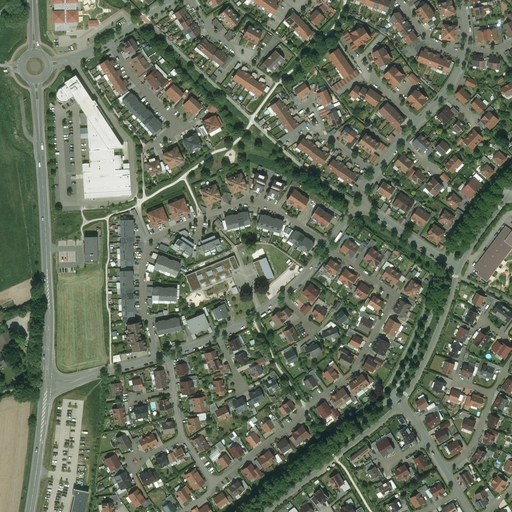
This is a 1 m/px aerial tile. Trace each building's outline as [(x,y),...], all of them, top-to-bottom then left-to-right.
[(55,23),(55,31),(69,30),(69,26),(76,26),(76,22),(78,22),(78,10),(76,10),(76,3),(78,3),(78,0),(52,0),(52,3),(54,3),(55,11),(52,11),(53,23),(55,23)] [(271,0),(271,1),(269,0),(267,0),(262,7),(265,9),(264,10),(266,11),(275,0),(274,0),(271,0)] [(277,2),(275,0),(266,11),(269,13),(270,13),(272,14),(278,6),(275,4),(277,2)] [(323,4),(327,8),(328,8),(330,6),(326,1),(325,2),(323,0),(321,2),(323,4)] [(381,0),(378,8),(382,10),(386,0),(385,0),(381,0)] [(390,2),(386,0),(382,10),(387,12),(390,2)] [(451,0),(439,4),(438,6),(441,16),(444,17),(455,13),(453,8),(452,9),(451,6),(453,6),(451,0)] [(317,10),(321,14),(327,8),(323,4),(318,9),(317,10)] [(426,4),(416,11),(419,16),(420,16),(421,17),(421,18),(424,23),(434,16),(432,13),(433,12),(428,6),(426,4)] [(486,14),(485,11),(484,7),(484,6),(478,8),(473,9),(475,16),(486,14)] [(233,12),(228,7),(219,15),(221,18),(221,19),(227,26),(228,26),(231,29),(234,26),(234,25),(239,20),(234,14),(233,14),(232,13),(233,12)] [(174,14),(177,19),(186,13),(184,11),(185,11),(183,8),(174,14)] [(312,20),(316,24),(323,17),(321,14),(317,10),(310,17),(312,20)] [(177,19),(180,24),(190,18),(188,15),(187,15),(186,13),(177,19)] [(287,23),(290,25),(297,18),(295,16),(292,13),(286,20),(288,22),(287,23)] [(392,26),(395,25),(403,19),(402,17),(401,17),(400,16),(400,15),(399,13),(395,13),(389,22),(392,26)] [(184,29),(185,28),(192,23),(191,21),(192,21),(190,18),(180,24),(184,29)] [(294,27),(295,29),(302,22),(299,20),(297,18),(290,25),(293,28),(294,27)] [(404,18),(403,19),(395,25),(399,31),(400,31),(409,24),(407,21),(406,22),(405,20),(405,19),(404,18)] [(223,28),(215,19),(211,22),(220,31),(223,28)] [(297,32),(300,35),(306,28),(304,26),(305,25),(302,22),(295,29),(297,31),(297,32)] [(193,23),(192,23),(185,28),(188,34),(198,28),(196,24),(195,25),(193,23)] [(411,27),(409,24),(400,31),(405,37),(412,32),(413,31),(412,29),(411,30),(410,28),(411,27)] [(449,25),(445,25),(444,29),(442,28),(442,35),(444,35),(443,39),(447,39),(447,40),(451,40),(455,40),(455,37),(456,37),(456,29),(456,30),(456,26),(452,26),(452,25),(449,25)] [(251,28),(248,26),(242,37),(248,40),(249,40),(250,40),(249,41),(255,44),(261,33),(258,31),(259,31),(252,27),(251,28)] [(360,29),(360,28),(352,33),(353,35),(351,36),(352,39),(354,41),(358,47),(358,46),(363,43),(363,44),(366,42),(365,41),(370,38),(363,27),(360,29)] [(199,30),(198,28),(188,34),(191,38),(200,33),(199,31),(199,30)] [(308,30),(306,28),(300,35),(302,38),(303,37),(305,39),(310,34),(312,32),(309,29),(308,30)] [(488,28),(487,30),(488,40),(497,39),(496,34),(496,29),(495,29),(492,29),(491,28),(488,28)] [(488,40),(487,30),(480,31),(480,36),(478,36),(479,41),(488,40)] [(228,31),(227,32),(228,32),(224,36),(228,40),(234,33),(230,31),(228,31)] [(351,36),(348,32),(342,36),(347,42),(352,39),(351,36)] [(413,33),(412,32),(405,37),(403,38),(408,45),(417,38),(415,35),(414,36),(413,34),(413,33)] [(268,44),(272,36),(266,33),(262,42),(268,44)] [(420,36),(417,38),(408,45),(400,50),(404,55),(423,41),(420,36)] [(131,38),(123,43),(125,46),(122,48),(123,50),(135,43),(133,40),(131,38)] [(199,53),(201,51),(207,43),(205,41),(206,41),(203,38),(194,49),(199,53)] [(358,47),(354,41),(349,45),(353,51),(358,47)] [(135,43),(123,50),(125,53),(128,51),(130,53),(138,48),(136,46),(137,46),(135,43)] [(201,51),(205,55),(213,46),(210,44),(209,45),(207,43),(201,51)] [(215,48),(213,46),(205,55),(210,59),(210,58),(216,51),(214,49),(215,48)] [(383,48),(372,53),(372,54),(373,54),(375,59),(374,59),(376,62),(377,61),(379,66),(379,67),(390,61),(389,58),(390,58),(386,50),(385,50),(383,48)] [(331,58),(333,61),(341,56),(339,53),(340,53),(338,49),(330,55),(332,57),(331,58)] [(423,63),(424,61),(426,57),(424,57),(427,50),(425,49),(424,52),(421,51),(417,60),(423,63)] [(210,58),(215,62),(222,53),(220,51),(219,51),(217,50),(216,51),(210,58)] [(262,63),(263,64),(265,67),(271,72),(284,59),(275,50),(269,57),(262,63)] [(215,62),(220,66),(227,58),(225,56),(225,55),(222,53),(215,62)] [(428,63),(432,65),(434,61),(435,61),(438,54),(435,53),(435,54),(432,53),(428,63)] [(144,60),(141,54),(140,54),(136,57),(131,60),(135,66),(144,60)] [(431,66),(437,68),(441,59),(439,58),(440,55),(438,54),(435,61),(434,61),(432,65),(431,66)] [(229,55),(227,58),(220,66),(224,69),(233,58),(229,55)] [(482,66),(482,61),(483,56),(473,55),(472,65),(482,66)] [(336,64),(338,66),(346,61),(344,57),(343,58),(341,56),(333,61),(335,64),(336,64)] [(437,68),(442,71),(445,65),(443,64),(446,58),(444,57),(443,60),(441,59),(437,68)] [(489,58),(488,67),(491,67),(491,69),(495,69),(495,68),(498,68),(499,61),(497,58),(489,57),(489,58)] [(442,71),(447,72),(449,67),(451,61),(448,60),(449,59),(446,58),(443,64),(445,65),(442,71)] [(109,62),(107,59),(99,64),(102,69),(114,62),(112,60),(109,62)] [(139,72),(144,69),(148,66),(148,65),(144,60),(135,66),(139,72)] [(339,69),(341,72),(349,67),(347,64),(348,64),(346,61),(338,66),(339,68),(339,69)] [(114,62),(102,69),(106,74),(114,69),(112,66),(115,64),(114,62)] [(144,69),(146,71),(153,66),(151,63),(148,65),(148,66),(144,69)] [(146,71),(149,75),(154,69),(155,69),(153,66),(146,71)] [(238,82),(239,81),(238,80),(241,77),(239,76),(245,67),(244,66),(242,66),(239,71),(238,70),(232,79),(238,82)] [(311,74),(317,70),(314,66),(308,70),(311,74)] [(247,68),(245,67),(239,76),(241,77),(238,80),(239,81),(242,83),(248,74),(245,73),(247,70),(247,68)] [(351,69),(349,67),(341,72),(344,78),(353,72),(351,68),(351,69)] [(395,69),(393,67),(384,76),(388,80),(387,81),(390,83),(390,82),(394,86),(395,87),(403,78),(401,76),(402,74),(396,68),(395,69)] [(114,69),(106,74),(109,79),(120,72),(119,70),(115,72),(114,69)] [(159,74),(155,69),(154,69),(149,75),(145,78),(150,83),(159,74)] [(335,92),(359,75),(356,70),(353,72),(344,78),(331,87),(335,92)] [(120,72),(109,79),(112,84),(120,79),(119,76),(122,74),(120,72)] [(250,76),(248,74),(242,83),(245,85),(246,85),(248,82),(249,83),(255,74),(254,73),(252,73),(250,76)] [(164,79),(159,74),(150,83),(155,88),(159,85),(164,80),(164,79)] [(257,75),(255,74),(249,83),(248,82),(246,85),(245,85),(244,87),(250,90),(255,82),(254,81),(257,76),(257,75)] [(419,81),(412,74),(408,77),(415,85),(419,81)] [(120,155),(114,156),(113,148),(123,148),(112,131),(112,128),(97,105),(94,100),(92,101),(89,97),(75,75),(64,83),(65,85),(57,90),(56,91),(56,94),(56,96),(57,99),(59,100),(62,102),(63,102),(65,101),(73,96),(78,105),(86,117),(87,124),(87,128),(88,138),(88,142),(90,167),(89,167),(88,163),(82,164),(84,199),(130,196),(130,195),(131,195),(129,163),(123,164),(123,170),(121,170),(120,155)] [(165,78),(164,79),(164,80),(159,85),(162,88),(166,84),(168,82),(165,78)] [(257,82),(255,82),(250,90),(255,94),(256,92),(258,88),(257,88),(263,79),(261,78),(260,78),(257,82)] [(468,78),(465,83),(474,87),(476,82),(468,78)] [(120,79),(112,84),(116,89),(127,82),(125,80),(122,82),(120,79)] [(171,79),(168,82),(166,84),(169,87),(172,84),(175,82),(171,79)] [(264,80),(263,79),(257,88),(258,88),(256,92),(259,94),(258,95),(259,96),(265,86),(263,84),(265,81),(264,80)] [(127,82),(116,89),(119,94),(122,92),(127,89),(125,86),(128,84),(127,82)] [(304,83),(299,87),(306,97),(308,95),(307,94),(310,92),(304,83)] [(169,99),(178,89),(176,87),(175,87),(172,84),(169,87),(165,93),(169,96),(167,98),(169,99)] [(510,84),(505,86),(505,87),(500,90),(503,94),(505,93),(507,96),(511,93),(511,85),(511,84),(510,85),(510,84)] [(355,99),(357,96),(362,90),(356,86),(350,94),(353,95),(352,96),(355,99)] [(304,98),(306,97),(299,87),(294,91),(296,95),(299,99),(303,97),(304,98)] [(363,100),(364,98),(369,91),(363,88),(362,90),(357,96),(363,100)] [(124,100),(130,94),(127,89),(122,92),(123,95),(121,96),(124,100)] [(180,91),(178,89),(169,99),(170,100),(171,98),(175,102),(181,96),(182,94),(180,91)] [(318,100),(329,95),(326,89),(318,93),(317,94),(319,97),(317,98),(318,100)] [(364,98),(370,102),(375,94),(373,92),(374,91),(370,89),(369,91),(364,98)] [(470,97),(461,89),(455,95),(464,103),(470,97)] [(418,92),(416,90),(407,99),(411,103),(411,104),(413,106),(414,105),(418,109),(417,109),(418,110),(427,101),(424,99),(425,97),(419,91),(418,92)] [(122,101),(126,106),(135,97),(134,96),(134,97),(133,96),(131,93),(130,94),(124,100),(122,101)] [(378,96),(375,94),(370,102),(373,104),(373,103),(376,105),(382,97),(378,95),(378,96)] [(477,94),(471,100),(474,102),(477,98),(479,99),(481,97),(477,94)] [(299,99),(296,95),(292,98),(296,104),(301,101),(299,99)] [(324,105),(329,103),(332,102),(329,95),(318,100),(319,103),(321,102),(321,103),(323,105),(324,105)] [(126,106),(130,109),(138,102),(137,100),(136,99),(136,98),(135,97),(126,106)] [(187,111),(196,101),(194,99),(194,100),(191,97),(183,105),(187,109),(186,110),(187,111)] [(479,99),(477,98),(474,102),(471,105),(479,113),(483,109),(486,106),(479,99)] [(274,111),(275,110),(279,108),(278,106),(286,100),(285,99),(284,99),(279,102),(279,100),(270,106),(274,111)] [(275,110),(278,114),(286,108),(285,105),(287,104),(288,102),(286,100),(278,106),(279,108),(275,110)] [(196,101),(187,111),(188,112),(189,111),(193,115),(201,107),(198,104),(198,103),(196,101)] [(130,109),(134,114),(143,105),(142,104),(141,105),(140,104),(138,102),(130,109)] [(211,103),(207,108),(211,112),(215,108),(211,103)] [(329,103),(324,105),(325,108),(319,110),(322,116),(330,112),(329,109),(332,108),(329,103)] [(383,115),(391,107),(387,103),(384,106),(383,106),(382,106),(382,107),(382,108),(379,111),(383,115)] [(144,107),(143,105),(134,114),(137,118),(138,117),(146,110),(144,108),(143,107),(144,107)] [(383,115),(387,119),(395,110),(391,106),(391,107),(383,115)] [(485,111),(484,112),(486,115),(489,112),(490,113),(494,109),(490,106),(485,111)] [(459,113),(453,107),(449,111),(453,115),(455,117),(459,113)] [(278,114),(280,117),(283,115),(284,116),(293,110),(292,109),(291,108),(288,110),(286,108),(278,114)] [(448,109),(446,108),(442,112),(438,116),(440,118),(439,119),(441,121),(442,121),(445,123),(453,115),(449,111),(448,109)] [(141,121),(142,121),(151,113),(150,112),(149,112),(147,109),(146,110),(138,117),(139,118),(141,121)] [(278,118),(282,123),(290,117),(289,116),(294,113),(294,112),(293,110),(284,116),(283,115),(280,117),(278,118)] [(387,119),(391,122),(399,114),(395,110),(387,119)] [(327,120),(328,122),(339,117),(336,111),(328,115),(327,115),(328,118),(328,119),(327,120)] [(486,115),(481,120),(485,124),(490,129),(493,125),(493,126),(494,126),(495,125),(495,124),(498,120),(490,113),(489,112),(486,115)] [(142,121),(145,125),(154,118),(152,115),(152,114),(151,113),(142,121)] [(216,117),(214,114),(212,115),(211,115),(208,116),(215,128),(221,125),(219,121),(220,121),(218,116),(216,117)] [(390,122),(396,128),(399,125),(400,124),(404,120),(399,114),(391,122),(390,122)] [(205,118),(205,119),(202,120),(204,124),(208,132),(215,128),(208,116),(205,118)] [(285,128),(287,127),(290,125),(289,123),(298,117),(297,116),(296,116),(291,119),(290,117),(282,123),(285,128)] [(299,119),(298,117),(289,123),(290,125),(287,127),(290,131),(298,125),(296,122),(299,120),(299,119)] [(341,123),(339,117),(328,122),(329,124),(330,124),(331,125),(332,127),(333,126),(333,127),(341,123)] [(145,125),(149,129),(158,121),(157,120),(156,120),(154,118),(145,125)] [(462,131),(461,130),(459,133),(452,127),(458,121),(456,120),(450,126),(450,128),(453,130),(452,131),(457,133),(458,134),(460,134),(462,131)] [(459,120),(458,121),(452,127),(459,133),(461,130),(465,126),(459,120)] [(159,122),(158,121),(149,129),(153,134),(155,132),(160,128),(162,126),(160,124),(159,123),(159,122)] [(304,121),(298,125),(290,131),(279,139),(282,143),(307,125),(304,121)] [(204,124),(199,127),(203,135),(208,132),(204,124)] [(337,130),(341,133),(346,127),(344,125),(337,130)] [(403,129),(399,125),(396,128),(395,130),(399,134),(403,129)] [(346,126),(346,127),(341,133),(341,135),(342,136),(344,137),(343,138),(345,140),(352,131),(346,126)] [(479,135),(474,130),(474,131),(472,133),(468,137),(467,138),(467,137),(464,141),(465,141),(467,143),(467,144),(472,149),(482,138),(479,135)] [(487,134),(483,130),(479,135),(482,138),(483,139),(487,134)] [(357,134),(352,131),(345,140),(346,141),(348,140),(351,142),(351,141),(352,141),(354,138),(357,134)] [(195,133),(182,140),(189,152),(201,146),(195,133)] [(372,138),(366,133),(358,144),(372,154),(373,153),(377,147),(380,144),(374,139),(374,140),(373,139),(372,138)] [(301,150),(303,149),(305,145),(304,144),(310,136),(308,135),(307,135),(304,140),(302,139),(296,147),(301,150)] [(413,143),(417,147),(425,139),(421,135),(416,139),(413,143)] [(303,149),(306,151),(312,143),(310,141),(311,138),(311,137),(310,136),(304,144),(305,145),(303,149)] [(357,140),(354,138),(352,141),(352,142),(348,147),(350,149),(357,140)] [(463,140),(460,138),(455,143),(457,146),(463,140)] [(430,143),(425,139),(417,147),(422,152),(427,147),(430,144),(430,143)] [(306,151),(310,154),(312,150),(313,151),(319,142),(318,141),(316,142),(314,144),(312,143),(306,151)] [(445,144),(442,141),(435,148),(442,155),(449,148),(447,146),(448,145),(446,143),(445,144)] [(309,155),(314,159),(319,150),(318,149),(321,145),(321,143),(319,142),(313,151),(312,150),(310,154),(309,155)] [(380,144),(377,147),(383,152),(387,147),(380,143),(380,144)] [(502,149),(496,143),(493,146),(497,151),(498,150),(499,150),(500,151),(502,149)] [(319,162),(320,160),(322,157),(321,156),(327,147),(325,146),(324,147),(321,151),(319,150),(314,159),(319,162)] [(179,153),(176,147),(169,151),(176,165),(177,164),(182,161),(183,161),(181,157),(182,157),(179,153)] [(328,148),(327,147),(321,156),(322,157),(320,160),(324,163),(329,154),(327,153),(328,150),(328,148)] [(169,151),(162,155),(165,160),(167,165),(170,168),(176,165),(169,151)] [(501,154),(499,152),(493,158),(492,159),(496,163),(497,162),(500,165),(506,159),(503,156),(503,155),(502,154),(501,154)] [(373,153),(372,154),(368,160),(374,164),(379,157),(373,153)] [(397,167),(399,168),(407,158),(402,154),(397,161),(394,164),(394,165),(395,164),(397,166),(397,167)] [(451,160),(450,161),(455,165),(456,164),(458,167),(462,163),(458,159),(460,157),(457,154),(455,156),(453,158),(452,157),(450,159),(451,160)] [(154,156),(151,157),(156,172),(162,170),(158,158),(155,159),(154,156)] [(333,172),(334,170),(336,166),(335,165),(341,157),(340,156),(339,156),(338,156),(335,161),(333,160),(327,168),(333,172)] [(490,162),(484,156),(481,159),(485,164),(485,163),(487,163),(488,164),(490,162)] [(156,172),(151,157),(148,158),(149,161),(146,162),(150,174),(156,172)] [(334,170),(337,172),(343,164),(341,162),(342,159),(342,158),(341,157),(335,165),(336,166),(334,170)] [(412,163),(407,158),(399,168),(401,170),(402,170),(404,172),(404,173),(407,170),(412,163)] [(453,172),(458,167),(456,164),(455,165),(450,161),(449,162),(448,161),(447,163),(445,166),(446,166),(444,168),(447,171),(449,169),(453,172)] [(337,172),(341,174),(343,171),(344,172),(350,163),(349,162),(347,162),(345,165),(343,164),(337,172)] [(339,176),(345,180),(350,171),(349,170),(352,166),(352,164),(350,163),(344,172),(343,171),(341,174),(339,176)] [(487,165),(480,171),(481,171),(480,172),(484,176),(485,175),(488,178),(494,172),(491,169),(491,168),(490,167),(489,167),(487,165)] [(349,183),(351,181),(353,178),(351,177),(357,168),(356,167),(355,167),(352,172),(350,171),(345,180),(349,183)] [(354,184),(358,179),(360,175),(358,173),(359,171),(359,169),(357,168),(351,177),(353,178),(351,181),(354,184)] [(411,178),(416,172),(412,168),(409,171),(406,175),(411,180),(412,178),(411,178)] [(411,178),(412,178),(419,184),(426,177),(418,170),(416,172),(411,178)] [(267,177),(256,173),(253,180),(254,180),(252,184),(254,185),(253,189),(261,192),(267,177)] [(444,181),(446,183),(451,179),(444,173),(440,177),(444,181)] [(241,176),(240,174),(238,175),(238,174),(233,177),(239,190),(246,187),(244,182),(243,179),(242,179),(241,176)] [(239,190),(233,177),(228,179),(226,180),(227,182),(228,184),(228,185),(229,188),(230,188),(232,193),(239,190)] [(426,187),(430,191),(438,182),(433,178),(427,184),(425,187),(426,187)] [(482,185),(474,178),(468,184),(475,191),(477,188),(478,189),(482,185)] [(273,179),(267,195),(275,198),(277,194),(279,194),(280,190),(281,191),(284,184),(273,179)] [(298,183),(293,180),(290,185),(295,188),(296,186),(298,183)] [(379,194),(382,196),(390,185),(387,184),(383,181),(380,187),(377,191),(380,193),(379,194)] [(444,190),(448,185),(446,183),(444,181),(440,184),(443,187),(442,188),(444,190)] [(422,192),(426,187),(425,187),(427,184),(425,182),(419,189),(422,192)] [(442,188),(443,187),(440,184),(438,182),(430,191),(435,195),(438,192),(439,192),(439,191),(442,188)] [(475,191),(468,184),(461,191),(464,193),(463,194),(467,198),(468,198),(469,199),(470,198),(474,194),(473,193),(475,191)] [(391,186),(390,185),(382,196),(385,198),(386,197),(389,199),(395,189),(391,187),(391,186)] [(213,186),(208,188),(213,201),(220,199),(218,194),(218,193),(217,190),(215,187),(214,188),(213,186)] [(208,188),(202,190),(203,192),(201,193),(203,196),(202,196),(204,199),(206,204),(213,201),(208,188)] [(299,193),(294,190),(286,200),(288,202),(291,205),(292,204),(294,206),(301,195),(299,194),(299,193)] [(454,194),(451,196),(449,198),(449,199),(446,201),(454,209),(454,208),(457,206),(458,205),(459,204),(459,203),(461,201),(462,201),(453,193),(454,194)] [(311,196),(310,198),(315,202),(318,197),(313,194),(311,196)] [(394,203),(400,208),(407,198),(401,194),(399,196),(398,196),(396,199),(397,200),(394,203)] [(303,197),(301,195),(294,206),(296,207),(295,208),(299,210),(299,209),(301,211),(309,200),(303,196),(303,197)] [(323,200),(318,197),(315,202),(320,205),(321,203),(323,200)] [(183,198),(168,204),(174,219),(190,212),(183,198)] [(413,202),(407,198),(400,208),(407,212),(409,208),(410,208),(412,205),(412,204),(413,202)] [(146,213),(152,228),(168,221),(162,206),(146,213)] [(318,206),(311,217),(313,219),(316,222),(317,221),(319,222),(325,212),(323,211),(324,210),(318,206)] [(411,218),(417,222),(424,211),(418,208),(417,209),(411,218)] [(457,209),(455,212),(462,217),(465,213),(457,209)] [(455,217),(445,210),(445,211),(443,214),(441,216),(442,217),(440,220),(439,219),(445,223),(449,226),(448,225),(450,222),(451,223),(452,221),(453,220),(452,220),(454,217),(455,217)] [(430,215),(424,211),(417,222),(423,226),(429,217),(430,215)] [(247,212),(244,213),(243,212),(241,213),(244,225),(250,223),(247,212)] [(325,212),(319,222),(321,224),(320,224),(324,227),(324,226),(326,228),(334,217),(328,213),(328,214),(325,212)] [(241,213),(238,213),(238,214),(235,215),(238,226),(244,225),(241,213)] [(235,215),(233,216),(232,215),(230,216),(233,228),(238,226),(235,215)] [(264,216),(261,215),(258,221),(257,226),(263,228),(266,216),(264,215),(264,216)] [(230,216),(227,216),(227,217),(224,218),(227,229),(233,228),(230,216)] [(266,216),(263,228),(268,229),(272,218),(269,217),(266,216)] [(274,219),(272,218),(268,229),(274,231),(277,219),(275,218),(274,219)] [(280,220),(277,219),(274,231),(279,233),(283,222),(280,221),(280,220)] [(440,228),(434,225),(432,228),(429,232),(427,235),(438,243),(437,242),(440,239),(440,240),(443,235),(442,235),(445,232),(440,228)] [(509,231),(505,228),(496,238),(497,239),(474,268),(479,272),(481,273),(479,275),(486,281),(504,258),(504,257),(505,255),(506,256),(511,249),(510,249),(511,246),(511,231),(511,233),(509,232),(509,231)] [(288,240),(293,244),(300,233),(299,232),(299,233),(298,232),(295,231),(288,240)] [(293,244),(298,247),(305,237),(302,235),(301,235),(302,234),(300,233),(293,244)] [(97,236),(84,237),(85,262),(98,261),(97,236)] [(217,239),(215,240),(214,236),(210,237),(215,248),(220,246),(217,239)] [(180,240),(178,239),(175,242),(173,245),(173,246),(178,249),(185,240),(185,239),(182,237),(180,240)] [(215,248),(210,237),(210,238),(205,240),(209,251),(215,248)] [(298,247),(303,250),(310,240),(309,239),(308,239),(307,239),(305,237),(298,247)] [(353,243),(348,239),(340,250),(346,254),(353,243)] [(185,240),(178,249),(183,252),(190,243),(185,240)] [(205,240),(201,241),(202,245),(200,246),(203,253),(209,251),(205,240)] [(311,241),(310,240),(303,250),(308,253),(314,244),(312,242),(311,241)] [(366,246),(366,247),(370,250),(371,248),(372,248),(375,243),(371,240),(366,246)] [(190,243),(183,252),(189,256),(193,249),(191,248),(193,245),(190,242),(190,243)] [(353,243),(346,254),(352,258),(357,250),(359,247),(353,243)] [(370,250),(364,259),(370,263),(377,252),(372,248),(371,248),(370,250)] [(387,251),(383,256),(382,258),(386,261),(391,254),(387,251)] [(377,252),(370,263),(376,267),(382,258),(383,256),(377,252)] [(239,268),(234,255),(195,272),(200,284),(204,282),(206,286),(212,284),(210,280),(214,278),(216,282),(221,279),(220,276),(224,274),(226,278),(231,276),(232,277),(229,270),(232,268),(233,271),(239,268)] [(161,257),(158,256),(154,267),(160,269),(164,257),(161,256),(161,257)] [(164,257),(160,269),(165,271),(169,260),(166,259),(167,258),(164,257)] [(265,257),(252,262),(261,283),(274,278),(265,257)] [(172,261),(169,260),(165,271),(170,273),(175,261),(172,260),(172,261)] [(334,262),(330,260),(327,266),(325,269),(328,271),(327,272),(331,275),(332,273),(334,275),(339,268),(340,266),(337,264),(334,262)] [(177,262),(175,261),(170,273),(176,275),(180,264),(177,263),(177,262)] [(386,262),(378,273),(383,276),(389,267),(392,269),(394,266),(386,261),(386,262)] [(383,276),(382,276),(388,280),(395,271),(392,269),(389,267),(383,276)] [(340,277),(339,279),(344,283),(351,273),(345,269),(340,277)] [(395,271),(388,280),(394,284),(398,279),(401,275),(395,271)] [(200,284),(195,272),(185,276),(192,292),(202,288),(200,284)] [(410,272),(405,278),(411,282),(412,280),(415,275),(410,272)] [(357,277),(351,273),(344,283),(350,287),(352,285),(357,277)] [(411,282),(404,292),(410,296),(413,298),(421,286),(412,280),(411,282)] [(370,289),(361,283),(358,288),(355,292),(356,293),(364,298),(370,289)] [(315,288),(310,284),(303,293),(309,298),(310,298),(313,300),(320,293),(317,290),(316,291),(316,290),(315,289),(315,288)] [(351,291),(350,293),(355,296),(356,293),(355,292),(358,288),(355,286),(354,286),(351,291)] [(485,297),(476,293),(472,303),(480,307),(483,300),(485,297)] [(495,298),(488,295),(487,298),(485,301),(491,304),(495,298)] [(377,299),(374,296),(371,300),(369,304),(378,310),(383,303),(380,301),(380,300),(377,298),(377,299)] [(325,303),(319,298),(313,305),(317,308),(318,305),(321,308),(325,303)] [(368,298),(363,305),(366,308),(369,304),(371,300),(368,298)] [(491,304),(495,307),(499,303),(500,301),(495,298),(491,304)] [(414,302),(408,299),(406,303),(411,305),(411,306),(413,307),(416,303),(414,302)] [(406,303),(400,300),(397,305),(408,311),(411,306),(411,305),(406,303)] [(305,304),(300,310),(305,314),(311,306),(308,303),(306,306),(305,304)] [(499,303),(495,307),(493,310),(496,313),(495,314),(500,317),(506,308),(499,303)] [(221,305),(218,306),(218,307),(214,309),(218,319),(222,317),(222,318),(228,315),(225,309),(223,304),(221,305)] [(321,308),(318,305),(317,308),(313,313),(315,315),(314,315),(318,318),(319,317),(322,319),(327,311),(321,308)] [(408,311),(397,305),(394,311),(399,314),(405,317),(408,311)] [(280,313),(279,312),(271,317),(277,326),(281,323),(286,320),(284,319),(290,314),(286,308),(280,313)] [(511,312),(506,308),(500,317),(504,320),(505,319),(508,321),(511,316),(511,315),(511,312)] [(476,312),(470,310),(465,320),(472,324),(474,322),(474,321),(476,316),(477,316),(476,316),(478,313),(476,312)] [(342,311),(334,317),(340,324),(348,318),(342,311)] [(370,316),(362,311),(360,316),(364,319),(364,318),(368,320),(370,316)] [(195,318),(200,330),(205,327),(207,325),(203,314),(197,316),(197,317),(195,318)] [(405,317),(399,314),(397,318),(404,321),(405,322),(407,318),(405,317)] [(397,318),(396,317),(394,321),(400,325),(401,326),(404,321),(397,318)] [(172,318),(169,319),(169,320),(166,320),(169,332),(175,331),(172,318)] [(178,318),(175,319),(175,318),(172,318),(175,331),(180,329),(178,318)] [(194,332),(200,330),(195,318),(193,319),(192,318),(187,321),(191,332),(194,331),(194,332)] [(368,320),(364,318),(364,319),(362,323),(361,323),(359,327),(359,328),(367,332),(373,323),(368,320)] [(394,321),(390,319),(387,325),(397,330),(400,325),(394,321)] [(166,320),(164,321),(163,320),(161,321),(163,333),(169,332),(166,320)] [(135,322),(131,323),(126,324),(128,333),(125,334),(142,330),(140,321),(135,322)] [(161,321),(158,321),(158,322),(155,323),(157,334),(163,333),(161,321)] [(288,325),(280,329),(282,333),(283,332),(290,328),(288,325)] [(397,330),(387,325),(383,330),(387,333),(394,336),(397,330)] [(290,328),(283,332),(289,343),(298,338),(292,327),(290,328)] [(467,330),(461,327),(456,337),(464,341),(469,331),(467,330)] [(332,330),(332,329),(327,331),(328,332),(322,334),(323,338),(326,337),(327,340),(331,339),(331,338),(334,337),(334,338),(339,336),(336,328),(332,330)] [(0,350),(15,343),(9,330),(0,334),(0,350)] [(142,330),(125,334),(127,343),(144,339),(141,340),(139,331),(142,331),(142,330)] [(485,336),(481,332),(480,334),(475,340),(473,343),(478,346),(480,343),(483,345),(489,337),(486,334),(485,336)] [(394,336),(387,333),(385,336),(390,339),(393,341),(395,337),(394,336)] [(362,340),(354,335),(350,343),(354,345),(354,346),(356,348),(357,347),(358,348),(362,340)] [(237,338),(228,342),(229,345),(230,348),(231,348),(232,351),(237,348),(241,346),(241,345),(241,344),(240,342),(239,342),(237,338)] [(388,343),(379,338),(376,344),(387,350),(390,344),(388,343)] [(144,339),(127,343),(130,343),(132,352),(137,351),(141,350),(146,349),(144,339)] [(393,341),(390,339),(388,343),(390,344),(396,347),(398,344),(393,341)] [(496,352),(501,345),(497,342),(492,349),(496,352)] [(317,344),(314,345),(313,343),(309,345),(310,346),(307,347),(305,349),(306,351),(307,353),(310,352),(313,357),(318,354),(317,354),(322,351),(319,347),(317,344)] [(511,349),(502,343),(501,345),(496,352),(503,357),(507,353),(511,349)] [(387,350),(376,344),(373,350),(378,352),(383,355),(384,355),(387,350)] [(461,347),(453,344),(451,349),(449,354),(458,357),(460,351),(461,347)] [(285,354),(283,354),(288,363),(297,359),(292,350),(285,354)] [(214,351),(205,354),(206,357),(205,357),(207,363),(217,360),(216,358),(217,358),(216,355),(215,355),(214,351)] [(243,353),(235,357),(239,365),(247,361),(246,358),(245,355),(244,355),(243,353)] [(347,355),(344,353),(343,355),(339,362),(348,367),(353,358),(347,355)] [(119,355),(112,356),(113,363),(120,361),(119,355)] [(376,356),(374,360),(378,362),(377,364),(381,366),(384,361),(383,360),(376,356)] [(186,357),(179,359),(180,362),(180,363),(180,364),(186,363),(186,365),(188,365),(186,357)] [(374,360),(369,358),(363,367),(372,372),(373,370),(375,370),(376,368),(375,367),(377,364),(378,362),(374,360)] [(217,360),(207,363),(209,369),(213,368),(213,369),(217,368),(217,370),(222,368),(220,362),(218,362),(217,360)] [(454,364),(446,361),(442,372),(451,375),(453,369),(454,364)] [(338,369),(334,362),(330,365),(332,368),(334,371),(338,369)] [(180,364),(176,365),(177,375),(188,373),(186,365),(186,363),(180,364)] [(256,365),(249,368),(252,374),(252,375),(255,376),(256,375),(262,372),(259,365),(258,364),(256,365)] [(474,368),(464,365),(461,373),(464,374),(464,375),(467,376),(468,376),(471,377),(471,375),(474,368)] [(487,367),(484,366),(481,374),(481,375),(481,376),(482,376),(482,377),(483,377),(484,378),(485,378),(486,378),(487,376),(491,378),(494,370),(494,369),(487,367)] [(332,368),(324,374),(330,382),(338,376),(334,371),(332,368)] [(159,370),(153,372),(155,380),(164,378),(163,370),(159,370)] [(313,370),(309,373),(311,376),(312,376),(314,379),(318,376),(313,370)] [(278,377),(273,371),(268,374),(271,378),(273,376),(274,378),(275,380),(278,377)] [(364,377),(362,375),(355,380),(362,389),(369,384),(364,377)] [(374,381),(368,375),(364,377),(369,384),(374,381)] [(438,380),(446,383),(448,378),(439,375),(438,380)] [(311,376),(309,379),(306,378),(306,381),(304,382),(305,383),(305,386),(307,386),(310,389),(317,384),(316,383),(317,382),(316,381),(315,381),(314,379),(312,376),(311,376)] [(164,378),(155,380),(156,388),(162,387),(166,386),(164,378)] [(270,379),(267,380),(268,381),(264,383),(269,392),(278,387),(278,388),(275,380),(274,378),(273,378),(274,378),(270,380),(270,379)] [(140,379),(132,380),(133,390),(142,388),(140,379)] [(443,393),(446,383),(438,380),(436,379),(435,382),(433,388),(432,389),(443,393)] [(511,381),(510,380),(508,379),(502,388),(510,393),(511,390),(511,381)] [(187,381),(180,382),(181,386),(180,387),(181,390),(182,390),(182,394),(193,392),(191,380),(187,381)] [(215,381),(213,381),(213,385),(213,388),(214,388),(215,391),(223,390),(223,386),(223,383),(222,383),(222,380),(220,380),(215,381)] [(362,389),(355,380),(349,384),(351,387),(356,394),(359,391),(362,389)] [(120,382),(114,384),(116,395),(122,394),(121,386),(120,382)] [(356,394),(351,387),(348,389),(351,393),(354,396),(357,394),(356,394)] [(259,389),(249,394),(251,400),(253,403),(257,401),(259,402),(262,400),(262,399),(263,398),(259,389)] [(348,395),(343,389),(337,393),(344,403),(350,399),(350,398),(348,395)] [(460,393),(452,390),(449,399),(457,402),(457,401),(460,393)] [(294,399),(289,393),(285,395),(289,400),(290,402),(294,399)] [(344,403),(337,393),(336,394),(336,395),(335,395),(334,395),(331,397),(332,399),(338,407),(344,403)] [(354,396),(351,393),(348,395),(350,398),(350,399),(353,403),(354,402),(356,400),(354,397),(354,396)] [(483,398),(473,395),(472,397),(470,404),(479,408),(483,398)] [(506,400),(499,396),(494,405),(502,409),(507,400),(506,400)] [(204,397),(192,399),(193,405),(205,403),(204,397)] [(417,405),(416,405),(419,409),(420,411),(426,407),(429,406),(429,405),(424,397),(415,402),(417,405)] [(233,398),(226,401),(229,408),(234,406),(232,403),(234,402),(233,398)] [(234,402),(232,403),(234,406),(236,411),(240,409),(241,411),(247,408),(242,398),(234,402)] [(167,399),(158,400),(159,403),(157,403),(159,411),(166,409),(167,415),(170,415),(169,410),(169,409),(167,399)] [(289,400),(281,406),(287,413),(294,407),(290,402),(289,400)] [(330,410),(325,402),(317,408),(322,415),(323,414),(325,417),(331,412),(332,412),(330,410)] [(205,403),(193,405),(194,412),(206,409),(205,403)] [(214,403),(209,405),(210,412),(211,414),(215,412),(215,411),(218,410),(214,403)] [(434,403),(429,405),(429,406),(426,407),(428,411),(429,410),(436,406),(434,403)] [(145,406),(138,408),(138,407),(133,408),(134,411),(134,413),(135,413),(136,419),(137,418),(147,417),(145,406)] [(429,410),(431,415),(435,412),(435,413),(439,410),(437,406),(436,406),(429,410)] [(123,407),(112,409),(114,416),(124,414),(123,407)] [(218,410),(215,411),(215,412),(219,421),(229,416),(225,407),(218,410)] [(335,409),(334,407),(330,410),(332,412),(331,412),(335,418),(339,415),(335,409)] [(132,412),(129,412),(131,421),(134,421),(134,420),(137,420),(137,418),(136,419),(135,413),(134,413),(134,411),(132,411),(132,412)] [(431,415),(425,418),(430,426),(440,420),(435,413),(435,412),(431,415)] [(124,414),(114,416),(115,423),(126,421),(124,414)] [(495,416),(492,415),(488,425),(495,428),(499,419),(499,418),(495,416)] [(252,427),(254,425),(253,422),(257,420),(254,416),(250,418),(251,420),(249,421),(252,427)] [(197,418),(188,419),(189,423),(188,423),(188,427),(190,427),(190,430),(199,429),(199,424),(198,419),(198,417),(197,418)] [(399,420),(402,426),(403,428),(406,426),(408,426),(403,417),(399,420)] [(469,419),(466,418),(465,418),(462,427),(472,430),(475,422),(469,419)] [(268,420),(261,425),(266,432),(273,427),(268,420)] [(440,425),(442,429),(443,429),(450,425),(447,420),(440,425)] [(167,422),(166,422),(166,423),(162,424),(163,434),(166,433),(168,434),(169,434),(170,433),(174,432),(172,422),(170,423),(170,422),(167,422)] [(308,425),(304,428),(309,435),(313,432),(308,425)] [(259,432),(255,426),(250,429),(252,433),(253,432),(255,435),(259,432)] [(304,428),(303,426),(300,428),(297,430),(304,439),(309,435),(304,428)] [(406,426),(403,428),(400,430),(398,431),(402,439),(411,434),(406,426)] [(204,429),(195,435),(197,437),(200,435),(206,432),(204,429)] [(442,429),(435,434),(440,442),(448,437),(443,429),(442,429)] [(159,437),(155,430),(151,432),(152,434),(155,439),(159,437)] [(297,430),(294,432),(295,433),(292,435),(293,436),(298,443),(304,439),(297,430)] [(252,433),(246,438),(251,446),(259,440),(255,435),(253,432),(252,433)] [(488,433),(487,432),(486,435),(485,434),(484,438),(483,442),(491,445),(492,442),(493,442),(494,439),(495,436),(488,433)] [(387,438),(390,443),(395,440),(391,433),(385,436),(387,438)] [(122,435),(116,438),(117,441),(116,442),(118,446),(120,445),(122,450),(131,445),(128,440),(128,441),(125,436),(124,434),(122,435)] [(152,434),(145,437),(150,447),(157,443),(155,439),(152,434)] [(411,434),(402,439),(406,445),(408,444),(413,441),(415,440),(411,434)] [(457,440),(459,444),(463,441),(459,434),(453,438),(455,441),(457,440)] [(197,437),(192,441),(199,452),(208,446),(200,435),(197,437)] [(242,443),(236,436),(232,439),(236,444),(237,444),(238,446),(242,443)] [(293,436),(289,438),(290,440),(295,446),(298,444),(298,443),(293,436)] [(139,441),(140,444),(143,449),(148,446),(148,447),(150,446),(150,447),(145,437),(139,441)] [(387,438),(382,441),(389,453),(394,450),(390,443),(387,438)] [(287,442),(284,439),(276,445),(278,447),(277,448),(279,451),(280,450),(282,453),(290,447),(287,442)] [(295,446),(290,440),(287,442),(290,447),(292,450),(295,447),(295,446)] [(455,441),(447,446),(452,454),(462,449),(459,444),(457,440),(455,441)] [(220,441),(215,445),(220,452),(225,448),(220,441)] [(382,441),(376,444),(379,449),(384,456),(389,453),(382,441)] [(375,451),(379,449),(376,444),(375,442),(371,444),(375,451)] [(236,444),(229,449),(235,457),(236,457),(237,457),(239,456),(239,454),(243,452),(238,446),(237,444),(236,444)] [(358,452),(350,458),(354,463),(370,450),(367,445),(363,448),(358,452)] [(181,448),(177,450),(176,448),(172,450),(173,450),(173,452),(172,452),(172,453),(171,453),(175,460),(176,460),(177,461),(180,460),(181,462),(181,461),(183,460),(184,460),(183,458),(185,457),(186,456),(181,447),(180,448),(181,448)] [(487,448),(484,451),(486,453),(486,454),(491,457),(494,452),(487,448)] [(482,451),(479,449),(477,451),(477,452),(476,453),(472,459),(476,462),(477,460),(480,462),(486,454),(486,453),(484,451),(483,450),(482,451)] [(269,451),(266,453),(265,452),(263,455),(270,464),(275,460),(273,457),(269,451)] [(277,454),(273,457),(275,460),(277,464),(282,461),(277,454)] [(105,459),(108,465),(117,461),(114,455),(105,459)] [(165,457),(164,455),(162,455),(161,455),(160,456),(160,457),(155,459),(160,468),(168,463),(165,457)] [(225,455),(218,460),(223,467),(230,462),(225,455)] [(270,464),(263,455),(260,457),(257,459),(263,467),(264,468),(270,464)] [(415,459),(414,459),(414,460),(419,469),(427,464),(421,455),(415,459)] [(263,467),(257,459),(253,462),(257,467),(259,469),(263,467)] [(119,465),(117,461),(108,465),(111,472),(114,470),(120,467),(119,465)] [(372,462),(364,467),(367,471),(375,467),(372,462)] [(120,467),(114,470),(115,473),(117,472),(122,469),(123,469),(121,464),(119,465),(120,467)] [(252,468),(250,465),(246,467),(246,466),(243,469),(243,470),(242,470),(249,479),(255,475),(257,474),(254,470),(253,468),(252,468)] [(398,469),(395,471),(399,479),(402,478),(407,476),(407,475),(409,474),(409,473),(407,469),(405,465),(401,467),(401,466),(397,469),(398,469)] [(375,467),(367,471),(372,479),(380,475),(381,474),(383,477),(383,476),(378,468),(377,468),(376,469),(375,466),(375,467)] [(460,471),(462,475),(468,471),(468,472),(471,471),(468,466),(460,471)] [(259,469),(257,467),(254,470),(257,474),(255,475),(257,478),(263,475),(259,469)] [(411,467),(407,469),(409,473),(409,474),(411,477),(415,475),(411,467)] [(187,473),(184,475),(188,481),(198,474),(195,468),(192,470),(187,473)] [(115,477),(114,477),(117,483),(128,478),(124,471),(123,472),(118,475),(115,477)] [(149,471),(139,476),(144,485),(146,484),(147,485),(150,483),(150,482),(154,480),(151,473),(149,471)] [(156,471),(151,473),(154,480),(155,481),(160,478),(156,471)] [(462,475),(460,476),(461,479),(463,481),(465,485),(473,480),(472,478),(472,476),(471,475),(470,474),(470,475),(468,472),(468,471),(462,475)] [(496,475),(498,476),(504,480),(506,477),(499,471),(496,475)] [(343,480),(339,472),(329,478),(335,488),(341,485),(345,483),(343,480)] [(198,474),(188,481),(194,490),(199,486),(204,483),(198,474)] [(504,480),(498,476),(496,478),(495,477),(492,481),(493,482),(492,484),(495,487),(494,488),(499,492),(502,489),(505,486),(504,486),(507,482),(504,480)] [(128,478),(117,483),(120,489),(121,489),(124,487),(131,484),(128,478)] [(345,483),(341,485),(344,491),(351,487),(346,479),(343,480),(345,483)] [(392,479),(388,482),(393,490),(397,487),(392,479)] [(248,486),(243,480),(238,483),(243,490),(248,486)] [(237,481),(228,488),(234,496),(238,494),(239,494),(241,493),(241,492),(243,491),(242,490),(243,490),(238,483),(237,481)] [(383,485),(376,489),(378,493),(380,491),(383,495),(393,490),(388,482),(386,483),(386,482),(382,484),(383,485)] [(431,490),(430,490),(432,492),(433,495),(434,497),(438,494),(439,495),(441,493),(445,491),(441,484),(437,486),(434,487),(434,488),(431,490)] [(419,493),(422,497),(427,494),(425,491),(422,486),(417,490),(419,493)] [(183,487),(176,492),(179,496),(176,498),(181,504),(190,497),(187,494),(183,487)] [(329,498),(320,487),(313,492),(315,495),(320,502),(321,503),(329,498)] [(430,490),(431,490),(430,488),(425,491),(427,494),(429,498),(433,495),(432,492),(430,490)] [(84,511),(88,492),(73,489),(72,495),(75,495),(71,511),(84,511)] [(137,489),(128,496),(132,501),(141,494),(140,493),(139,492),(137,489)] [(484,489),(475,495),(478,501),(475,503),(479,509),(488,503),(486,500),(485,498),(486,497),(488,496),(487,494),(485,492),(484,489)] [(222,493),(213,499),(216,503),(215,505),(216,506),(218,506),(218,507),(227,500),(225,498),(222,493)] [(419,493),(410,498),(413,504),(414,503),(416,507),(424,502),(422,497),(419,493)] [(141,494),(132,501),(135,506),(144,500),(142,497),(142,496),(141,494)] [(175,501),(171,495),(166,499),(168,503),(170,502),(171,504),(175,501)] [(320,502),(315,495),(310,498),(311,499),(316,505),(320,502)] [(397,498),(397,499),(401,505),(406,503),(401,495),(397,498)] [(307,502),(308,502),(313,508),(317,506),(316,505),(311,499),(307,502)] [(397,499),(388,505),(392,511),(394,511),(396,511),(402,507),(401,505),(397,499)] [(112,502),(102,503),(102,510),(113,509),(112,502)] [(168,503),(162,507),(166,511),(172,511),(176,510),(171,504),(170,502),(168,503)] [(313,508),(308,502),(307,502),(300,509),(302,511),(313,511),(315,511),(313,508)] [(355,510),(351,503),(341,509),(342,511),(355,511),(356,511),(355,510)] [(453,503),(441,510),(442,511),(456,511),(457,511),(458,511),(456,508),(453,503)]
